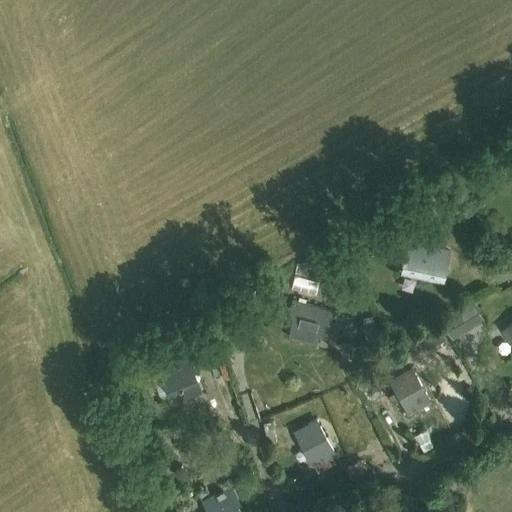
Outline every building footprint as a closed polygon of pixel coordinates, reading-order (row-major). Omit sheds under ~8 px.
[(409,240),(401,272),(443,281),(450,250),(409,240)] [(282,312),(279,324),(291,326),(288,337),(317,344),(319,335),(321,335),(324,320),(329,321),(331,309),(292,300),(289,313),(282,312)] [(470,327),(465,317),(459,308),(441,318),(453,337),(470,327)] [(193,366),(198,364),(193,352),(158,365),(161,371),(152,375),(160,396),(168,392),(169,395),(182,390),(185,397),(202,391),(198,380),(193,366)] [(412,367),(402,373),(391,379),(408,411),(430,399),(412,367)] [(318,419),(307,425),(296,430),(312,463),(334,452),(318,419)] [(241,511),(234,499),(238,497),(231,483),(203,499),(210,511),(241,511)]
